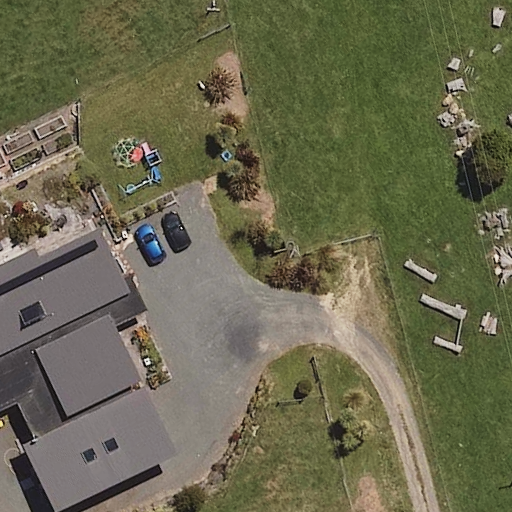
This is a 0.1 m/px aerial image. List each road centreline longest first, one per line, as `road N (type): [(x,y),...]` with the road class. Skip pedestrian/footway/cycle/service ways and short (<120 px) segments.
road 1 (track): [(372,315),(290,0)]
road 2 (residential): [(425,511),(372,315)]
